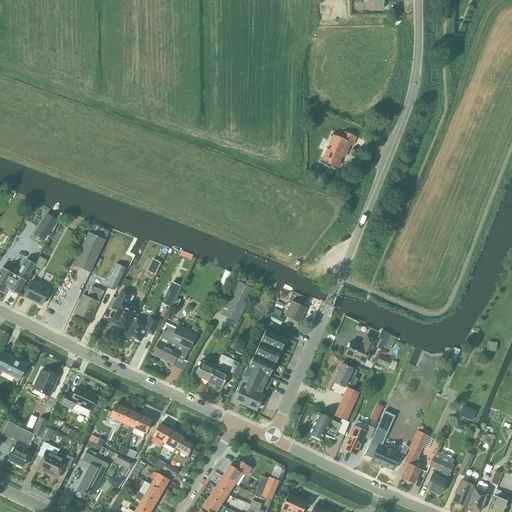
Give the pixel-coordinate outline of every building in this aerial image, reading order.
[(344,132),(341,138),(333,135),(322,161),(337,167),(343,152),(346,154),(351,142),(353,143),(356,137),(344,132)] [(90,272),(104,240),(88,233),(74,265),(90,272)] [(130,260),(120,255),(103,291),(113,296),(130,260)] [(39,256),(34,265),(42,269),(47,260),(39,256)] [(18,294),(34,264),(25,259),(16,276),(13,274),(1,267),(0,269),(0,291),(3,293),(6,287),(9,289),(8,289),(18,294)] [(41,305),(49,289),(31,281),(24,296),(41,305)] [(237,322),(253,289),(237,281),(221,314),(237,322)] [(164,304),(171,308),(182,288),(174,284),(164,304)] [(103,291),(94,287),(91,286),(86,297),(82,295),(74,312),(90,320),(103,291)] [(134,296),(131,295),(122,290),(118,299),(117,299),(112,308),(118,311),(113,321),(120,325),(118,329),(126,333),(132,320),(133,320),(136,313),(135,313),(137,307),(132,305),(134,303),(131,302),(134,296)] [(297,321),(303,307),(289,300),(282,314),(297,321)] [(279,324),(281,319),(270,313),(268,318),(279,324)] [(132,320),(126,333),(124,336),(131,339),(132,338),(139,341),(144,331),(152,335),(159,321),(150,316),(146,324),(141,321),(140,323),(133,320),(132,320)] [(183,361),(195,336),(176,326),(175,330),(166,326),(152,354),(172,364),(175,357),(183,361)] [(265,329),(248,367),(268,376),(286,339),(265,329)] [(379,348),(386,333),(380,330),(376,339),(365,334),(360,345),(350,341),(345,354),(363,363),(366,356),(369,357),(374,346),(379,348)] [(19,380),(26,365),(1,352),(0,353),(0,370),(0,371),(19,380)] [(379,352),(375,361),(392,368),(396,359),(379,352)] [(221,354),(215,367),(208,381),(222,387),(229,374),(238,379),(245,365),(221,354)] [(208,381),(215,367),(209,364),(210,359),(204,356),(202,361),(202,360),(195,374),(208,381)] [(346,388),(334,416),(341,419),(345,421),(358,393),(352,390),(357,379),(353,377),(356,371),(341,364),(333,382),(344,387),(346,388)] [(248,367),(246,367),(234,393),(236,394),(233,401),(256,411),(263,395),(260,394),(268,376),(248,367)] [(49,396),(57,378),(40,370),(32,388),(49,396)] [(66,392),(61,404),(72,409),(87,416),(90,410),(97,396),(77,387),(72,395),(66,392)] [(122,422),(127,410),(115,405),(110,417),(122,422)] [(127,429),(132,431),(133,427),(139,415),(127,410),(122,422),(128,425),(127,429)] [(368,447),(376,450),(372,458),(371,460),(380,464),(379,466),(385,468),(385,467),(393,470),(400,455),(399,455),(395,454),(396,452),(385,447),(385,449),(381,447),(395,416),(384,411),(368,447)] [(319,439),(321,440),(324,435),(333,439),(337,431),(344,434),(349,423),(345,421),(341,419),(340,421),(339,424),(330,420),(331,419),(318,413),(309,434),(311,436),(311,437),(318,440),(319,439)] [(139,415),(133,427),(145,433),(151,420),(139,415)] [(39,437),(47,420),(39,417),(32,433),(39,437)] [(0,424),(0,433),(2,434),(17,442),(8,460),(22,467),(28,454),(23,451),(25,446),(27,447),(34,434),(8,422),(3,419),(0,424)] [(354,455),(363,437),(370,440),(371,436),(375,429),(374,429),(357,421),(343,450),(354,455)] [(174,449),(181,437),(159,424),(153,436),(174,449)] [(408,449),(410,450),(402,468),(405,469),(401,478),(413,484),(420,470),(413,467),(426,437),(416,432),(408,449)] [(182,462),(186,455),(193,444),(181,437),(174,449),(172,453),(176,455),(174,457),(182,462)] [(58,450),(49,445),(43,442),(36,455),(41,458),(36,469),(46,474),(55,456),(58,450)] [(117,452),(125,455),(133,459),(136,453),(120,445),(117,452)] [(436,452),(429,466),(441,471),(438,477),(436,476),(436,475),(433,474),(428,484),(430,485),(428,490),(439,495),(445,482),(446,482),(450,474),(449,473),(453,465),(455,460),(436,452)] [(467,452),(458,473),(464,476),(473,455),(467,452)] [(90,497),(107,464),(94,458),(96,454),(94,453),(92,457),(85,453),(79,465),(87,469),(76,491),(83,495),(84,493),(90,497)] [(158,460),(148,453),(144,459),(154,465),(158,460)] [(131,461),(117,454),(113,462),(127,469),(131,461)] [(67,470),(72,459),(66,456),(64,460),(55,456),(46,474),(55,479),(61,467),(67,470)] [(222,476),(234,483),(241,473),(245,476),(251,468),(239,461),(236,465),(232,463),(230,466),(229,465),(222,476)] [(174,476),(178,470),(166,463),(161,471),(166,474),(167,472),(174,476)] [(502,473),(496,471),(491,482),(497,485),(502,473)] [(150,484),(162,491),(168,480),(156,473),(150,484)] [(216,486),(227,494),(234,483),(222,476),(216,486)] [(460,479),(451,500),(464,506),(475,480),(468,476),(465,482),(460,479)] [(268,478),(260,496),(269,500),(277,482),(268,478)] [(143,495),(155,502),(162,491),(150,484),(143,495)] [(209,496),(221,504),(227,494),(216,486),(209,496)] [(477,511),(478,511),(486,494),(473,488),(465,506),(477,511)] [(149,511),(155,502),(143,495),(138,493),(135,498),(140,501),(136,507),(146,511),(149,511)] [(290,511),(297,499),(288,494),(281,508),(285,510),(284,511),(290,511)] [(111,511),(114,511),(123,499),(117,496),(109,510),(111,511)] [(202,507),(209,511),(215,511),(221,504),(209,496),(202,507)] [(503,511),(508,501),(495,496),(488,511),(503,511)] [(297,499),(290,511),(302,511),(306,503),(297,499)] [(261,504),(251,500),(249,504),(259,508),(261,504)] [(146,511),(136,507),(131,503),(125,511),(146,511)]
